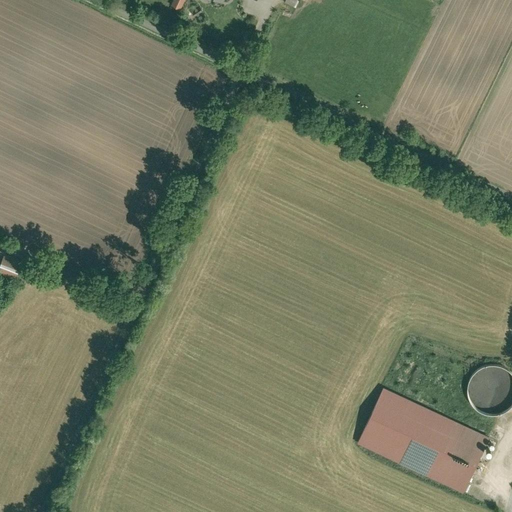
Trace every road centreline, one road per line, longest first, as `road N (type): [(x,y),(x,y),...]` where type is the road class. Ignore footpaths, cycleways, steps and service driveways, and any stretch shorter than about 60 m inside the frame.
road 1 (unclassified): [(244,62),(43,511)]
road 2 (unclassified): [(511,187),(244,62)]
road 3 (unclassified): [(244,62),(112,0)]
